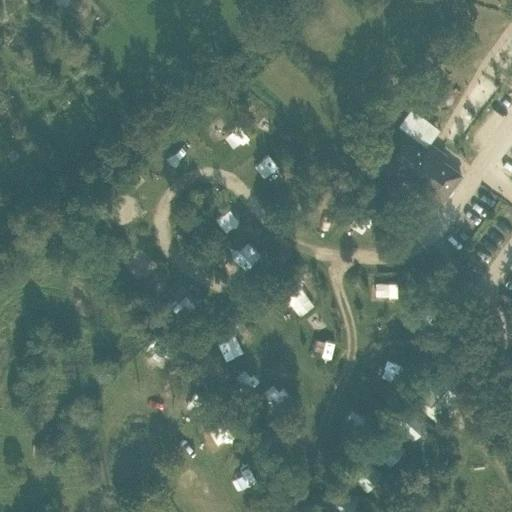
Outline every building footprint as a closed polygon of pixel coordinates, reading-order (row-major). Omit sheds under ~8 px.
[(398,123),(427,145),(441,128),(412,106),(398,123)] [(397,127),(363,171),(392,193),(403,179),(419,191),(423,186),(442,200),(461,176),(442,161),(446,156),(438,149),(429,143),(425,149),(397,127)] [(77,164),(70,170),(76,177),(83,171),(77,164)] [(445,361),(411,399),(439,424),(473,386),(445,361)] [(391,421),(409,438),(424,421),(406,405),(391,421)] [(368,447),(386,463),(401,446),(383,430),(368,447)] [(346,472),(364,488),(378,472),(360,456),(346,472)] [(322,506),(333,511),(346,511),(354,498),(332,486),(322,506)]
